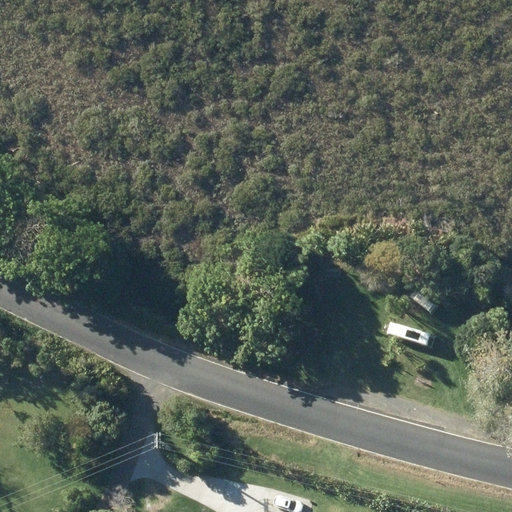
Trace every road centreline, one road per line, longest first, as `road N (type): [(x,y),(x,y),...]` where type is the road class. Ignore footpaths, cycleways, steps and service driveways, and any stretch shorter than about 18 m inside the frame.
road 1 (tertiary): [(0,291),(265,401),(511,462)]
road 2 (track): [(152,354),(103,511)]
